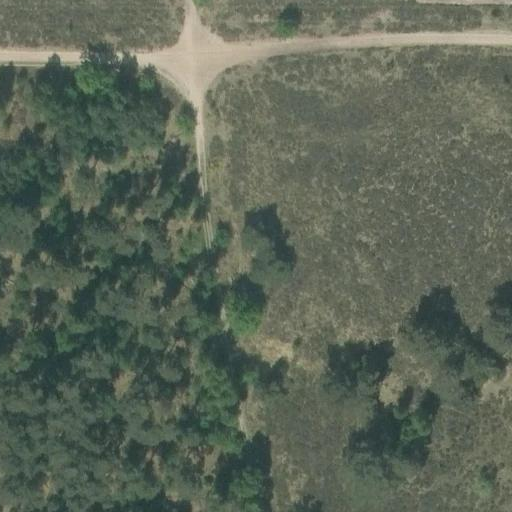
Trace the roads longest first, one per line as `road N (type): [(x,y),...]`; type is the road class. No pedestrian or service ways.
road 1 (track): [(186,57),(207,273),(260,511)]
road 2 (track): [(511,43),(395,42),(186,57)]
road 3 (track): [(186,57),(0,57)]
